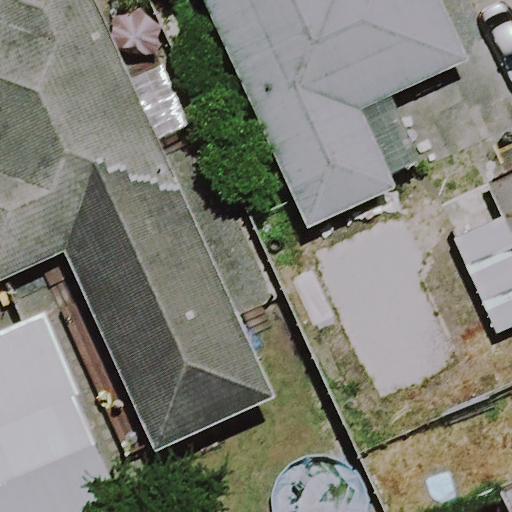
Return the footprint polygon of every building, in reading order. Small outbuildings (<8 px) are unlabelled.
[(125,93),(84,0),(0,0),(0,301),(66,273),(148,465),(262,416),(150,152),(184,138),(159,79),(125,93)] [(199,0),(303,237),(389,199),(353,115),(438,79),(403,0),(199,0)] [(511,196),(435,232),(489,351),(511,340),(511,196)] [(0,511),(111,511),(117,510),(39,324),(0,340),(0,511)] [(511,511),(511,488),(495,495),(501,511),(511,511)]
